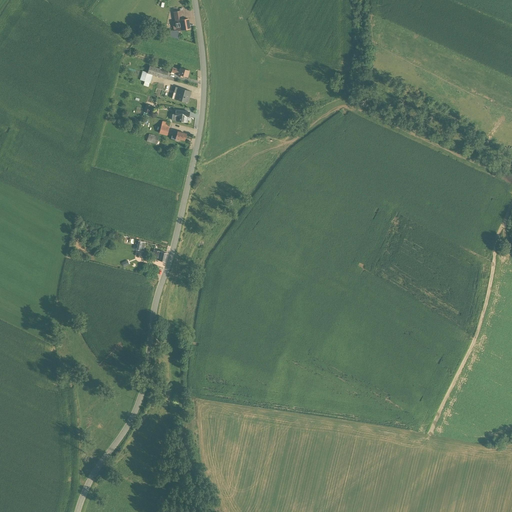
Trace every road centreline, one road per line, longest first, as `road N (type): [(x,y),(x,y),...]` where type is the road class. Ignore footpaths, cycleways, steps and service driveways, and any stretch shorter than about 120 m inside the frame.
road 1 (unclassified): [(78,511),(138,408),(192,161)]
road 2 (residential): [(193,0),(204,74),(192,161)]
road 3 (track): [(505,219),(476,336)]
